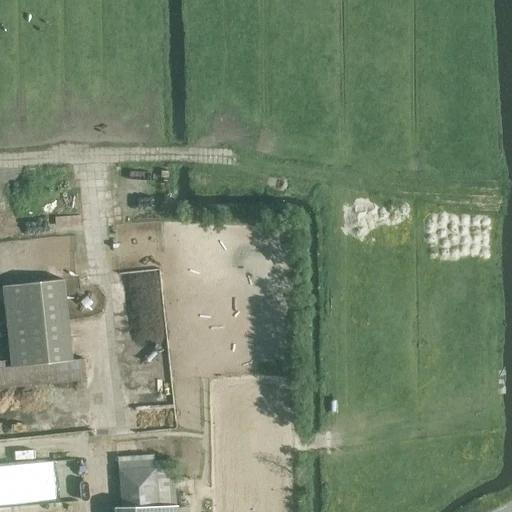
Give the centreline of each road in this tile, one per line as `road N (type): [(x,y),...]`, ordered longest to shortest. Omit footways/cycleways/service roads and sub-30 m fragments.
road 1 (track): [(0,161),(204,160),(511,204)]
road 2 (track): [(86,160),(101,432)]
